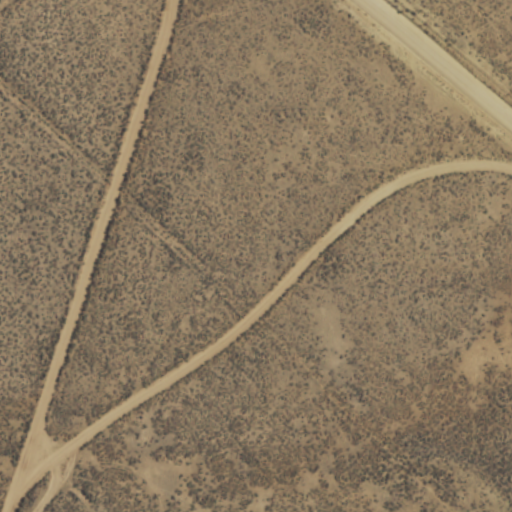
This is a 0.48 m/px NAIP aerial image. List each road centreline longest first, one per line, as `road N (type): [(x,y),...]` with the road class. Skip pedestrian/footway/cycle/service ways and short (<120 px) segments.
road 1 (residential): [(13,511),(156,148),(156,0)]
road 2 (tertiary): [(511,119),(366,0)]
